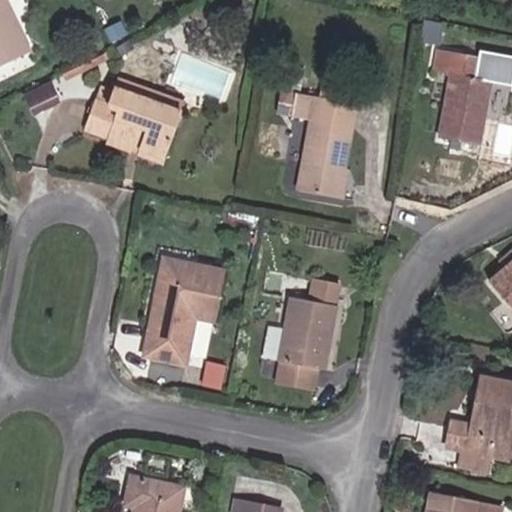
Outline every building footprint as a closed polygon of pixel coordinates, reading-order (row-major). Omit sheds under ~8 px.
[(0,43),(4,42),(14,37),(1,11),(0,11),(0,43)] [(4,42),(0,43),(0,67),(13,62),(4,42)] [(431,67),(451,70),(447,92),(439,136),(479,142),(491,78),(474,74),(477,54),(435,46),(431,67)] [(431,67),(426,89),(447,92),(451,70),(431,67)] [(181,100),(115,73),(111,83),(177,109),(181,100)] [(96,77),(90,92),(106,98),(111,83),(96,77)] [(58,81),(30,92),(38,112),(66,102),(58,81)] [(78,119),(103,129),(104,127),(135,138),(134,142),(161,151),(177,109),(111,83),(106,98),(90,92),(78,119)] [(337,166),(344,126),(335,125),(339,98),(283,88),(279,112),(304,116),(292,187),(332,195),(337,166)] [(335,125),(344,126),(349,100),(339,98),(335,125)] [(135,138),(104,127),(103,129),(99,137),(158,159),(161,151),(134,142),(135,138)] [(345,167),(337,166),(332,195),(339,197),(345,167)] [(219,261),(155,248),(134,351),(176,360),(187,310),(208,314),(219,261)] [(326,277),(297,272),(291,298),(284,297),(271,362),(273,362),(313,370),(322,372),(325,356),(316,354),(321,333),(329,335),(334,307),(321,304),(326,277)] [(511,278),(496,289),(511,314),(511,278)] [(211,357),(221,325),(207,320),(197,353),(211,357)] [(309,390),(313,370),(273,362),(269,382),(309,390)] [(511,378),(483,372),(473,414),(471,425),(451,421),(448,437),(459,439),(491,445),(495,429),(511,431),(511,378)] [(471,425),(473,414),(453,410),(451,421),(471,425)] [(508,449),(511,432),(511,431),(495,429),(491,445),(508,449)] [(456,455),(488,461),(491,445),(459,439),(456,455)] [(139,511),(173,511),(179,485),(132,477),(126,505),(140,508),(139,511)] [(476,511),(479,496),(436,488),(433,504),(440,505),(438,511),(476,511)] [(239,510),(238,511),(249,511),(248,511),(251,498),(231,494),(229,508),(239,510)] [(278,511),(280,504),(251,498),(248,511),(249,511),(278,511)]
